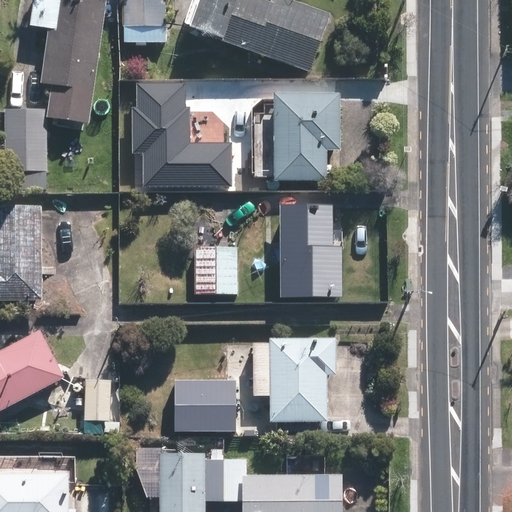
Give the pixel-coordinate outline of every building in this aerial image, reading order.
[(104,4),(73,0),(41,0),(39,25),(54,27),(47,81),(58,82),(53,115),(89,119),(104,4)] [(168,0),(125,0),(125,31),(168,31),(168,0)] [(329,22),(265,0),(208,0),(199,27),(313,67),(329,22)] [(187,81),(139,81),(139,105),(135,105),(135,153),(147,153),(147,183),(232,184),(232,136),(192,136),(192,105),(187,105),(187,81)] [(258,87),(212,85),(211,111),(257,113),(258,87)] [(342,95),(286,95),(286,174),(329,174),(329,146),(342,146),(342,95)] [(45,172),(45,116),(11,116),(10,172),(45,172)] [(144,163),(125,162),(123,190),(143,191),(144,163)] [(334,206),(288,207),(289,296),(345,295),(345,246),(335,246),(334,206)] [(0,297),(41,297),(40,210),(0,210),(0,297)] [(235,256),(196,257),(196,293),(235,292),(235,256)] [(0,409),(61,378),(40,337),(0,357),(0,409)] [(335,339),(271,340),(272,413),(326,413),(325,371),(335,370),(335,339)] [(239,383),(177,384),(178,427),(240,426),(239,383)] [(110,386),(85,386),(85,416),(110,416),(110,386)] [(208,451),(162,452),(163,511),(193,511),(194,511),(209,511),(208,451)] [(245,459),(213,459),(214,499),(246,499),(245,459)] [(344,511),(344,472),(248,474),(248,511),(344,511)] [(66,511),(66,475),(0,476),(0,511),(66,511)]
